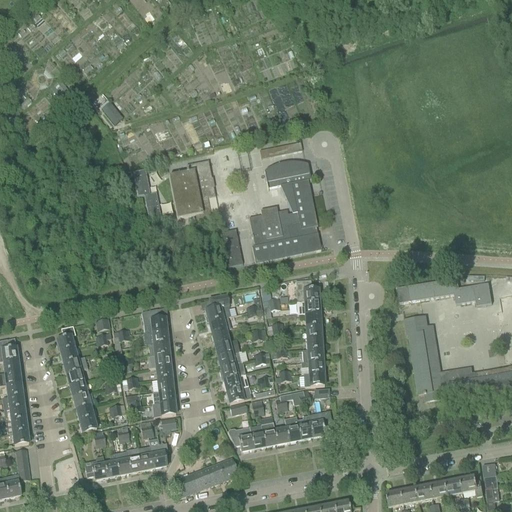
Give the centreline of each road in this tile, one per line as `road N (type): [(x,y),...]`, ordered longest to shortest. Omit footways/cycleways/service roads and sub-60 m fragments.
road 1 (residential): [(368,475),(357,267),(334,160),(323,146)]
road 2 (track): [(169,29),(0,169)]
road 3 (residential): [(172,511),(170,471),(196,405),(177,305)]
road 4 (residential): [(184,511),(368,475)]
road 5 (residential): [(50,511),(29,335)]
road 6 (residential): [(511,451),(368,475)]
